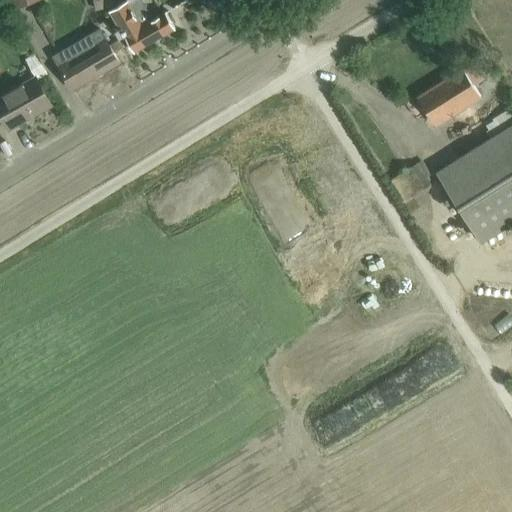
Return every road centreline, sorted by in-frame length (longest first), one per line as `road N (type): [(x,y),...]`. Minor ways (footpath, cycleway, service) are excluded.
road 1 (residential): [(511,402),(302,69)]
road 2 (unclassified): [(0,183),(308,0)]
road 3 (unclassified): [(0,257),(302,69)]
road 4 (unclassified): [(302,69),(416,0)]
